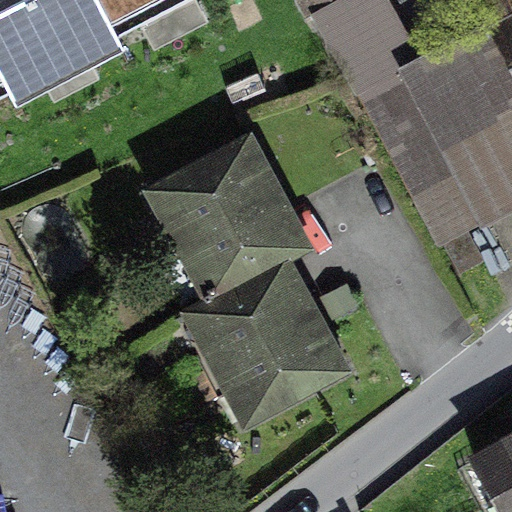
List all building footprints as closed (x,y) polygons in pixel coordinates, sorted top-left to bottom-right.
[(0,0),(0,96),(187,0),(0,0)] [(302,0),(313,19),(348,0),(302,0)] [(511,0),(476,0),(488,23),(359,91),(416,198),(460,175),(482,222),(511,206),(511,0)] [(219,298),(278,264),(300,252),(279,213),(288,208),(250,137),(148,192),(184,258),(194,252),(219,298)] [(484,261),(457,211),(432,224),(460,274),(484,261)] [(278,264),(219,298),(197,309),(220,352),(210,358),(245,423),(345,369),(306,296),(298,301),(278,264)] [(511,511),(511,440),(475,460),(502,511),(511,511)]
